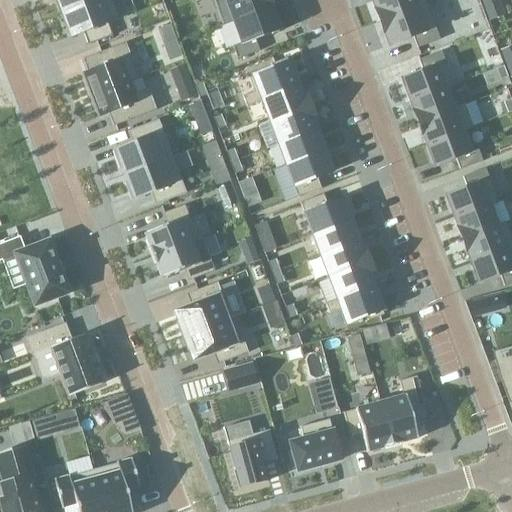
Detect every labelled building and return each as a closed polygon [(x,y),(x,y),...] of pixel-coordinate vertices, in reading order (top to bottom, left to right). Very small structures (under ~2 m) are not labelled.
[(54,0),(60,15),(98,0),(54,0)] [(111,0),(98,0),(60,15),(68,37),(82,32),(87,45),(111,36),(106,23),(118,18),(111,0)] [(212,0),(222,25),(271,7),(267,0),(212,0)] [(370,0),(379,21),(425,4),(423,0),(370,0)] [(425,4),(379,21),(388,46),(412,37),(416,48),(438,40),(425,4)] [(222,25),(217,27),(225,49),(231,47),(236,59),(258,51),(254,40),(270,34),(270,35),(277,32),(276,31),(279,30),(271,7),(222,25)] [(124,43),(82,59),(87,72),(82,74),(90,95),(128,81),(128,82),(137,78),(124,43)] [(421,72),(400,79),(409,102),(448,87),(448,88),(453,86),(440,52),(417,60),(421,72)] [(241,96),(245,107),(260,101),(260,100),(298,86),(289,63),(287,63),(285,58),(269,64),(271,69),(247,78),(253,92),(241,96)] [(502,66),(495,69),(499,80),(507,78),(502,66)] [(128,81),(90,95),(98,117),(107,113),(112,127),(155,110),(147,89),(133,95),(128,82),(128,81)] [(201,84),(194,87),(198,98),(206,95),(201,84)] [(260,101),(268,123),(309,108),(304,95),(302,96),(298,86),(260,100),(260,101)] [(448,87),(409,102),(417,123),(456,108),(455,107),(448,88),(448,87)] [(511,104),(510,99),(502,102),(507,114),(511,111),(511,104)] [(456,108),(417,123),(425,144),(464,130),(471,128),(462,105),(455,107),(456,108)] [(268,123),(277,145),(315,131),(311,121),(313,120),(309,108),(268,123)] [(220,115),(212,118),(216,130),(224,127),(220,115)] [(139,141),(111,151),(118,170),(121,169),(123,175),(170,157),(156,121),(134,129),(139,141)] [(464,130),(425,144),(433,167),(454,159),(459,170),(481,162),(476,149),(472,151),(464,130)] [(277,145),(285,165),(322,151),(315,131),(277,145)] [(232,149),(225,152),(229,163),(237,160),(232,149)] [(322,151),(285,165),(297,198),(319,189),(315,178),(330,172),(322,151)] [(126,181),(123,182),(130,200),(157,190),(162,202),(184,194),(170,157),(123,175),(126,181)] [(237,160),(229,163),(233,175),(241,172),(237,160)] [(465,188),(444,196),(453,218),(487,205),(488,206),(497,203),(484,168),(461,177),(465,188)] [(321,195),(299,203),(311,235),(349,221),(341,200),(325,206),(321,195)] [(166,225),(142,234),(143,235),(148,247),(147,247),(151,256),(196,239),(195,238),(183,205),(162,214),(166,225)] [(487,205),(453,218),(461,240),(495,227),(495,226),(488,206),(487,205)] [(349,221),(311,235),(319,256),(357,241),(349,221)] [(495,227),(461,240),(469,261),(508,246),(508,247),(511,245),(511,243),(504,222),(495,226),(495,227)] [(47,241),(23,250),(18,237),(0,244),(0,260),(14,255),(33,306),(67,294),(60,275),(54,260),(47,241)] [(196,239),(151,256),(154,265),(155,265),(160,277),(159,277),(159,279),(183,270),(187,281),(213,271),(200,237),(195,238),(196,239)] [(357,241),(319,256),(327,278),(367,263),(363,250),(360,251),(357,241)] [(508,246),(469,261),(477,283),(498,275),(503,287),(511,283),(511,256),(508,247),(508,246)] [(274,259),(266,262),(271,274),(278,271),(274,259)] [(367,263),(327,278),(335,299),(336,300),(374,286),(370,276),(372,275),(367,263)] [(278,271),(271,274),(275,285),(283,282),(278,271)] [(195,303),(173,312),(177,324),(181,337),(229,319),(215,283),(191,292),(195,303)] [(335,299),(324,304),(328,314),(339,310),(345,324),(365,316),(367,321),(382,315),(380,310),(382,309),(374,286),(336,300),(335,299)] [(291,304),(283,307),(288,319),(295,316),(291,304)] [(229,319),(181,337),(186,349),(187,349),(191,361),(218,351),(222,362),(246,353),(241,340),(237,342),(229,319)] [(63,325),(25,339),(32,356),(50,349),(68,396),(101,384),(82,335),(69,340),(63,325)] [(296,334),(288,337),(293,348),(300,345),(296,334)] [(511,359),(494,364),(498,378),(508,403),(511,401),(511,359)] [(250,364),(223,372),(228,390),(226,391),(226,392),(255,384),(250,364)] [(402,396),(379,403),(391,446),(400,443),(414,439),(416,439),(412,425),(422,422),(426,416),(415,376),(398,381),(402,396)] [(328,382),(312,386),(320,414),(335,409),(328,382)] [(354,410),(342,413),(349,438),(361,435),(366,453),(367,452),(381,448),(391,446),(379,403),(355,409),(353,409),(354,410)] [(290,451),(287,452),(291,469),(295,468),(296,472),(339,460),(327,420),(299,428),(302,439),(288,443),(290,451)] [(268,430),(226,442),(238,488),(265,480),(261,464),(276,460),(268,430)] [(39,511),(23,449),(0,455),(0,472),(7,497),(0,499),(0,502),(2,511),(39,511)] [(115,464),(91,470),(102,511),(129,511),(124,491),(136,487),(136,488),(138,488),(129,458),(128,459),(128,460),(116,463),(116,462),(115,462),(115,464)] [(54,479),(52,480),(61,509),(62,509),(62,508),(74,504),(75,511),(102,511),(91,470),(68,477),(67,475),(66,476),(66,477),(54,481),(54,479)]
